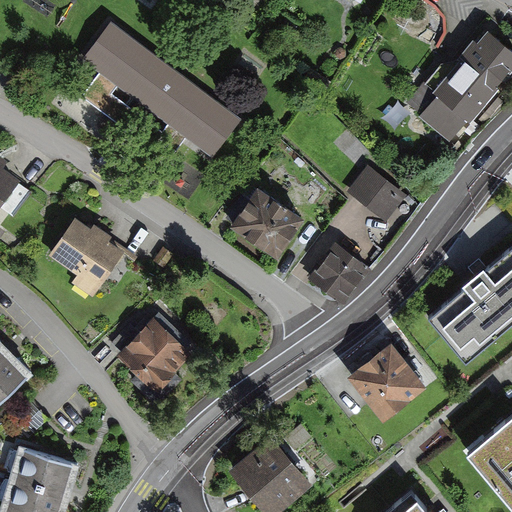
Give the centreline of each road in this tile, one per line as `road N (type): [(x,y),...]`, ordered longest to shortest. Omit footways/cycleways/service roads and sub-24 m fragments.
road 1 (unclassified): [(0,111),(268,289),(321,347)]
road 2 (tertiary): [(511,139),(396,282),(321,347)]
road 3 (residential): [(172,467),(0,277)]
road 4 (tertiary): [(321,347),(172,467)]
